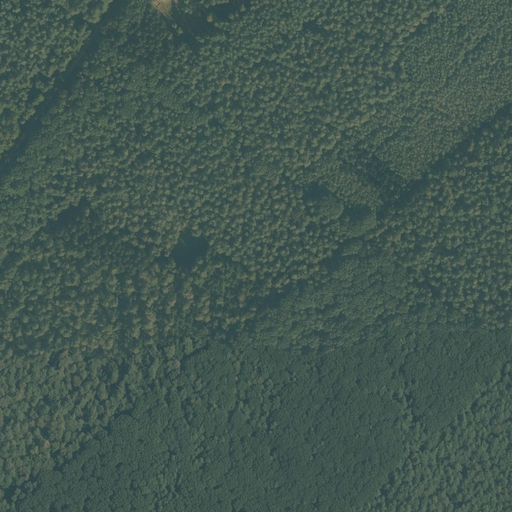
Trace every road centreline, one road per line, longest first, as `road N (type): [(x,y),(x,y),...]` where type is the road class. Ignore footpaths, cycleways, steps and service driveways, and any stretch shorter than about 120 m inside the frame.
road 1 (track): [(17,511),(358,229)]
road 2 (track): [(100,27),(358,229)]
road 3 (track): [(244,511),(0,325)]
road 4 (track): [(511,363),(364,511)]
road 5 (track): [(358,229),(511,100)]
road 6 (track): [(358,229),(511,348)]
road 7 (track): [(0,174),(100,27)]
